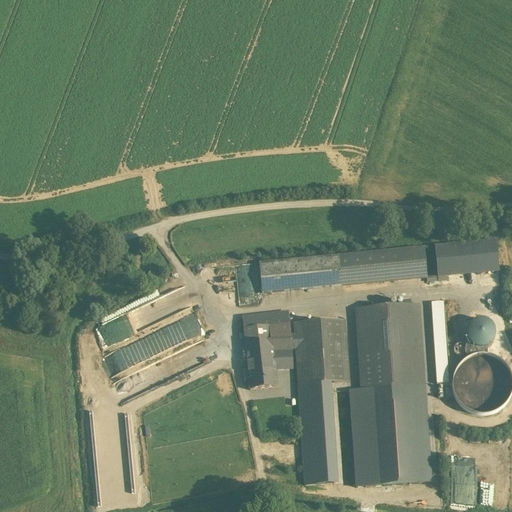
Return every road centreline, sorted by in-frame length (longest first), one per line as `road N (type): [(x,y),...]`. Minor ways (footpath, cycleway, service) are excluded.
road 1 (residential): [(511,203),(438,210),(346,200),(221,209),(45,256),(0,256)]
road 2 (track): [(263,511),(237,369),(159,228)]
road 3 (track): [(211,321),(418,294)]
